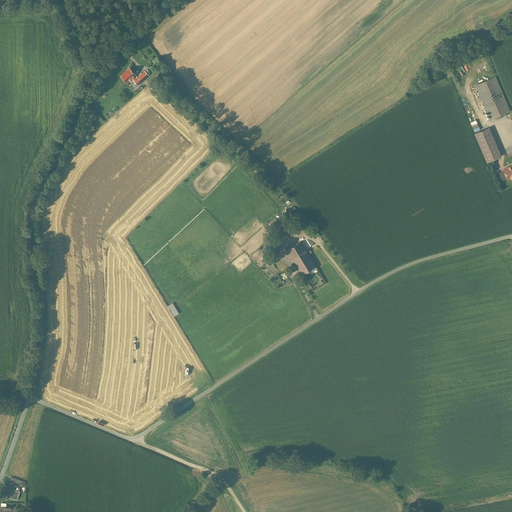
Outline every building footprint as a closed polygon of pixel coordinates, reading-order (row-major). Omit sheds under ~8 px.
[(129,68),(122,75),(125,78),(124,79),(127,82),(131,78),(135,75),(129,68)] [(145,71),(138,78),(135,75),(131,78),(138,85),(149,75),(145,71)] [(495,77),(476,85),(490,120),(510,111),(495,77)] [(470,122),(475,132),(480,129),(475,119),(470,122)] [(489,128),(475,134),(487,162),(501,156),(489,128)] [(511,165),(503,169),(504,171),(507,178),(510,177),(511,178),(511,177),(511,165)] [(504,171),(499,173),(502,180),(507,178),(504,171)] [(309,225),(299,214),(294,218),(299,224),(298,225),(303,230),(309,225)] [(285,222),(276,230),(278,232),(287,225),(285,222)] [(278,232),(271,239),(275,244),(276,246),(293,231),(287,224),(287,225),(278,232)] [(316,230),(311,234),(314,238),(319,235),(316,230)] [(265,243),(265,244),(269,249),(275,244),(271,239),(270,239),(265,243)] [(315,266),(300,242),(288,249),(293,258),(303,274),(308,270),(315,266)] [(288,249),(284,251),(290,260),(293,258),(288,249)] [(273,252),(268,255),(271,261),(276,258),(273,252)] [(172,303),(167,305),(174,316),(179,313),(172,303)] [(20,491),(12,489),(13,486),(14,483),(10,481),(8,486),(5,485),(4,490),(6,491),(5,496),(17,500),(20,491)]
